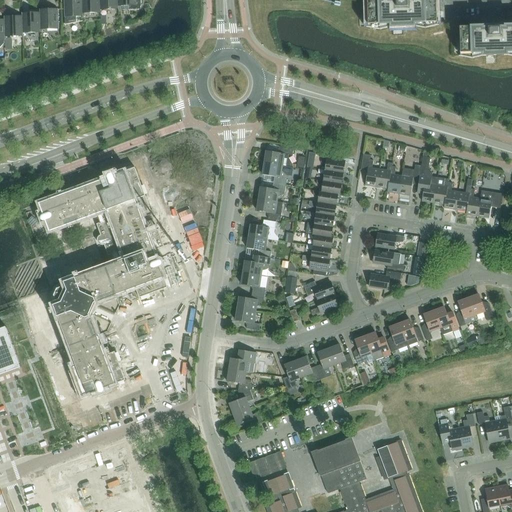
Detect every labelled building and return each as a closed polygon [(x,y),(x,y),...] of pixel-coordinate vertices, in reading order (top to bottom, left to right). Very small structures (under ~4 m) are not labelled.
[(63,0),(64,15),(65,22),(65,25),(76,23),(76,16),(83,16),(83,13),(82,13),(82,0),(63,0)] [(82,0),(82,13),(83,13),(100,12),(101,12),(100,9),(99,0),(82,0)] [(99,0),(100,9),(118,9),(118,6),(117,0),(99,0)] [(117,0),(118,6),(129,6),(129,10),(141,10),(140,0),(117,0)] [(437,25),(437,22),(436,0),(366,0),(368,27),(366,26),(366,27),(380,30),(390,27),(415,26),(425,28),(439,25),(439,24),(437,25)] [(58,9),(40,10),(41,29),(59,29),(58,9)] [(40,13),(28,13),(22,13),(23,33),(41,32),(41,29),(40,10),(40,13)] [(23,33),(22,13),(22,16),(4,17),(5,36),(23,36),(23,33)] [(511,25),(505,26),(505,27),(495,28),(494,25),(494,22),(482,23),(483,26),(458,27),(458,28),(459,28),(460,56),(459,55),(458,56),(472,59),(483,56),(507,55),(511,56),(511,25)] [(289,157),(289,155),(293,155),(294,149),(279,146),(278,153),(266,151),(264,163),(289,167),(289,166),(292,167),(292,164),(289,157)] [(361,170),(367,171),(365,185),(377,187),(379,170),(372,168),(373,160),(370,160),(370,155),(363,154),(361,170)] [(322,155),(322,156),(321,163),(326,163),(325,170),(343,173),(345,162),(327,159),(328,156),(322,155)] [(422,201),(433,203),(437,178),(434,177),(432,177),(432,173),(430,170),(428,170),(430,158),(423,157),(421,166),(419,182),(418,186),(424,187),(422,201)] [(286,185),(287,175),(292,176),(293,167),(292,167),(289,167),(264,163),(262,175),(274,177),(273,183),(286,185)] [(379,170),(377,187),(388,189),(387,192),(388,192),(392,166),(392,163),(388,163),(387,171),(379,170)] [(415,165),(414,170),(410,169),(403,168),(402,176),(399,194),(410,196),(413,181),(419,182),(421,166),(415,165)] [(392,166),(388,192),(399,194),(402,176),(395,175),(396,167),(392,166)] [(76,189),(39,203),(42,213),(43,214),(42,215),(41,216),(41,217),(41,218),(41,220),(42,221),(44,221),(45,221),(46,221),(49,232),(86,218),(100,213),(103,221),(96,224),(100,235),(99,236),(98,236),(98,237),(97,238),(97,240),(97,241),(97,242),(98,243),(99,244),(100,245),(101,245),(102,245),(103,245),(104,245),(108,256),(115,253),(118,262),(105,267),(86,274),(66,282),(65,281),(54,285),(49,295),(51,301),(53,307),(54,307),(58,316),(57,316),(59,320),(61,325),(61,326),(71,352),(73,357),(76,366),(87,395),(88,394),(93,393),(92,392),(104,388),(105,388),(114,385),(114,384),(125,380),(125,379),(125,378),(122,370),(121,368),(119,363),(118,362),(119,362),(116,353),(115,353),(115,352),(113,352),(105,355),(102,347),(101,347),(101,345),(98,336),(98,337),(97,335),(90,316),(93,310),(96,303),(115,296),(123,292),(129,290),(135,288),(139,298),(168,288),(157,259),(155,260),(152,251),(164,247),(152,215),(147,202),(146,198),(145,194),(142,186),(141,184),(139,179),(138,178),(139,177),(136,169),(135,169),(135,167),(123,172),(114,175),(115,175),(97,181),(96,181),(96,180),(95,179),(94,179),(94,178),(93,178),(92,178),(91,178),(90,178),(90,179),(89,179),(88,179),(88,180),(87,181),(87,182),(87,183),(87,184),(87,185),(76,189)] [(324,174),(323,181),(341,184),(343,173),(325,170),(319,169),(318,173),(324,174)] [(449,179),(437,178),(433,203),(444,205),(444,208),(448,182),(449,179)] [(465,193),(458,192),(455,210),(466,211),(466,214),(470,189),(471,186),(472,180),(468,179),(465,193)] [(320,191),(320,192),(340,195),(341,184),(323,181),(317,180),(316,184),(323,185),(322,192),(320,191)] [(455,210),(458,192),(451,191),(453,183),(448,182),(444,208),(455,210)] [(286,185),(273,183),(272,189),(260,187),(258,199),(277,202),(277,201),(278,196),(279,197),(284,194),(286,185)] [(470,189),(466,214),(477,216),(480,199),(473,198),(475,190),(470,189)] [(319,196),(318,202),(336,205),(338,195),(339,195),(340,195),(320,192),(313,191),(313,195),(319,196)] [(489,192),(481,191),(480,199),(477,216),(489,218),(491,207),(500,208),(502,194),(499,193),(489,192)] [(277,202),(258,199),(256,211),(269,213),(268,219),(280,221),(283,202),(277,201),(277,202)] [(156,202),(158,215),(164,214),(162,201),(156,202)] [(317,206),(316,213),(334,216),(336,205),(318,202),(312,201),(311,205),(317,206)] [(305,215),(309,215),(309,216),(316,217),(315,224),(333,227),(334,216),(316,213),(306,212),(305,215)] [(274,233),(275,229),(276,222),(264,220),(263,226),(250,225),(248,236),(267,239),(278,241),(279,238),(274,233)] [(308,227),(314,228),(313,235),(333,238),(331,237),(333,227),(315,224),(308,223),(308,227)] [(287,233),(285,243),(292,244),(294,234),(287,233)] [(333,238),(313,235),(308,234),(308,238),(314,239),(313,246),(331,249),(333,238)] [(396,235),(396,237),(377,234),(376,246),(394,249),(395,243),(403,242),(404,237),(396,235)] [(267,239),(248,236),(247,248),(259,250),(258,256),(270,258),(271,252),(265,251),(267,239)] [(427,243),(419,242),(417,256),(425,258),(427,243)] [(312,250),(311,257),(329,259),(331,249),(313,246),(307,245),(306,249),(312,250)] [(392,266),(392,265),(399,266),(401,254),(394,253),(394,254),(375,251),(373,263),(392,266)] [(270,258),(258,256),(257,263),(245,261),(243,272),(261,276),(262,270),(263,270),(269,268),(270,258)] [(326,276),(327,270),(328,271),(329,259),(311,257),(305,256),(304,260),(311,261),(310,268),(314,268),(313,274),(326,276)] [(371,275),(369,286),(388,289),(390,278),(400,280),(401,273),(387,271),(386,277),(371,275)] [(261,276),(243,272),(241,284),(253,286),(252,293),(264,295),(266,288),(267,276),(261,276)] [(408,282),(407,286),(411,286),(419,284),(420,277),(409,276),(408,282)] [(297,279),(287,277),(285,293),(295,294),(297,279)] [(318,300),(335,294),(330,282),(317,287),(315,281),(303,286),(307,296),(315,293),(318,300)] [(264,295),(252,293),(251,299),(239,297),(237,309),(256,312),(256,306),(258,307),(263,304),(264,295)] [(316,300),(319,308),(311,311),(313,316),(320,313),(321,313),(337,306),(333,295),(335,294),(318,300),(316,300)] [(478,294),(468,298),(475,315),(485,312),(488,320),(494,318),(488,303),(482,305),(478,294)] [(286,298),(290,307),(295,305),(292,296),(286,298)] [(456,315),(460,326),(461,327),(476,321),(474,316),(475,315),(468,298),(458,302),(462,312),(456,315)] [(443,335),(448,333),(459,329),(454,315),(448,318),(444,307),(434,311),(440,328),(443,335)] [(256,312),(237,309),(235,320),(247,322),(246,329),(259,331),(260,324),(254,323),(256,312)] [(294,323),(300,320),(295,309),(290,311),(294,323)] [(440,328),(434,311),(423,314),(427,325),(422,327),(427,341),(433,339),(430,332),(440,328)] [(414,330),(410,319),(399,323),(408,346),(424,340),(420,328),(414,330)] [(408,346),(399,323),(389,327),(393,338),(387,340),(392,352),(408,346)] [(58,325),(38,330),(40,335),(59,330),(58,325)] [(0,375),(21,368),(20,365),(19,364),(20,364),(16,355),(16,354),(13,345),(12,345),(12,344),(12,343),(10,338),(9,335),(8,333),(6,328),(6,327),(4,327),(0,328),(0,375)] [(391,355),(390,353),(385,341),(380,343),(376,332),(365,336),(372,354),(374,361),(391,355)] [(366,356),(372,354),(365,336),(355,340),(359,351),(353,353),(358,365),(368,361),(366,356)] [(475,336),(466,340),(468,346),(469,347),(478,344),(478,343),(475,336)] [(482,336),(476,338),(478,343),(479,345),(485,343),(484,341),(482,336)] [(340,344),(328,349),(335,365),(341,363),(344,369),(348,367),(349,369),(354,367),(349,354),(344,356),(340,344)] [(321,379),(327,377),(331,375),(328,367),(335,365),(328,349),(317,353),(322,364),(316,366),(321,379)] [(253,374),(254,367),(256,356),(244,354),(243,360),(231,358),(229,370),(246,373),(253,374)] [(307,357),(295,361),(301,377),(308,375),(310,381),(315,380),(316,381),(321,379),(316,366),(311,368),(307,357)] [(283,379),(286,386),(287,390),(297,386),(295,380),(301,377),(295,361),(284,365),(288,377),(283,379)] [(395,368),(389,370),(391,375),(391,376),(397,374),(397,373),(395,368)] [(238,391),(250,390),(252,390),(253,386),(251,385),(252,381),(245,379),(246,373),(229,370),(227,382),(239,384),(238,391)] [(366,372),(360,374),(364,385),(370,383),(366,372)] [(250,390),(238,391),(241,399),(229,403),(233,414),(250,408),(247,402),(254,400),(250,390)] [(510,439),(507,427),(511,425),(511,418),(510,406),(503,408),(505,415),(501,416),(502,420),(495,421),(499,441),(510,439)] [(259,412),(252,415),(250,408),(233,414),(237,426),(249,421),(251,427),(262,423),(259,412)] [(489,443),(499,441),(495,421),(490,422),(488,416),(484,417),(483,412),(477,413),(479,425),(485,424),(489,443)] [(464,427),(459,428),(463,448),(473,446),(469,427),(475,426),(473,414),(466,415),(467,420),(463,421),(464,427)] [(440,421),(441,425),(438,425),(442,445),(451,443),(452,450),(463,448),(459,428),(453,430),(452,423),(448,424),(447,419),(440,421)] [(421,511),(407,471),(411,469),(401,441),(377,450),(380,457),(377,459),(384,479),(389,478),(393,490),(366,500),(360,486),(367,483),(366,479),(360,461),(351,437),(345,439),(345,440),(318,450),(311,452),(320,476),(321,476),(328,494),(340,489),(348,510),(343,511),(298,511),(297,508),(300,507),(295,492),(288,473),(264,483),(271,504),(266,506),(268,511),(421,511)] [(124,450),(107,455),(111,465),(128,459),(124,450)] [(249,464),(255,479),(286,467),(280,452),(249,464)] [(128,459),(111,465),(114,475),(131,469),(128,459)] [(131,469),(114,475),(118,484),(135,478),(131,469)] [(135,478),(118,484),(121,494),(138,488),(135,478)] [(508,485),(496,487),(500,505),(507,504),(508,507),(510,508),(511,507),(511,493),(509,494),(508,485)] [(489,511),(489,508),(500,505),(496,487),(485,489),(487,498),(481,499),(483,511),(489,511)] [(138,488),(121,494),(125,503),(142,497),(138,488)] [(142,497),(125,503),(128,511),(130,511),(145,507),(142,497)]
